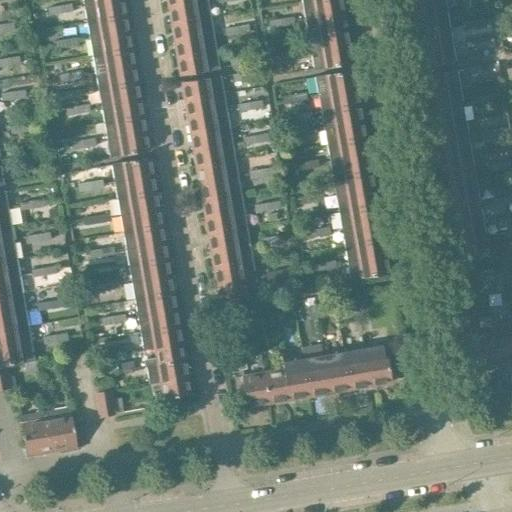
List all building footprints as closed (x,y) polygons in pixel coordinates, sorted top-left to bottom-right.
[(122,0),(117,0),(83,6),(86,23),(125,16),(122,0)] [(206,0),(166,0),(168,8),(207,2),(206,0)] [(340,0),(314,0),(301,2),(304,19),(343,13),(340,0)] [(445,0),(417,0),(406,2),(409,19),(448,12),(445,0)] [(207,2),(168,8),(171,25),(210,18),(207,2)] [(70,4),(58,6),(60,14),(72,12),(70,4)] [(58,6),(46,9),(48,16),(60,14),(58,6)] [(448,12),(409,19),(412,35),(451,29),(448,12)] [(343,13),(304,19),(307,36),(346,29),(343,13)] [(125,16),(86,23),(89,40),(128,33),(125,16)] [(292,17),(279,20),(281,27),(293,25),(292,17)] [(210,18),(171,25),(174,42),(213,35),(210,18)] [(485,19),(474,21),(475,28),(487,26),(485,19)] [(279,20),(268,22),(269,29),(281,27),(279,20)] [(474,21),(462,23),(463,30),(475,28),(474,21)] [(12,23),(1,25),(2,33),(14,31),(12,23)] [(248,25),(236,27),(237,35),(249,33),(248,25)] [(224,29),(225,37),(237,35),(236,27),(224,29)] [(346,29),(307,36),(310,53),(349,46),(346,29)] [(451,29),(412,35),(415,52),(454,45),(451,29)] [(128,33),(89,40),(92,56),(131,50),(128,33)] [(213,35),(174,42),(177,59),(216,52),(213,35)] [(76,38),(64,40),(65,47),(77,45),(76,38)] [(64,40),(52,42),(53,49),(65,47),(64,40)] [(454,45),(415,52),(418,69),(457,63),(454,45)] [(349,46),(310,53),(313,70),(352,63),(349,46)] [(131,50),(92,56),(95,73),(133,66),(131,50)] [(298,51),(285,53),(286,60),(299,58),(298,51)] [(467,53),(468,61),(480,59),(479,51),(467,53)] [(216,52),(177,59),(179,76),(219,69),(216,52)] [(285,53),(273,55),(275,62),(286,60),(285,53)] [(18,57),(6,59),(8,66),(19,64),(18,57)] [(229,59),(230,67),(242,65),(241,57),(229,59)] [(133,66),(95,73),(97,90),(136,83),(133,66)] [(481,66),(469,68),(471,75),(483,73),(481,66)] [(419,77),(422,94),(461,88),(458,70),(419,77)] [(314,77),(317,95),(356,89),(353,71),(327,76),(327,75),(314,77)] [(82,72),(70,74),(71,81),(83,79),(82,72)] [(245,81),(244,73),(232,75),(233,83),(245,81)] [(70,74),(58,76),(59,83),(71,81),(70,74)] [(181,84),(184,101),(223,94),(220,77),(181,84)] [(136,83),(97,90),(100,107),(139,100),(136,83)] [(461,88),(422,94),(425,111),(464,104),(461,88)] [(356,89),(317,95),(320,112),(359,105),(356,89)] [(24,90),(12,92),(13,100),(25,98),(24,90)] [(0,94),(0,95),(1,102),(13,100),(12,92),(0,94)] [(305,93),(292,96),(294,103),(306,101),(305,93)] [(223,94),(184,101),(187,118),(226,111),(223,94)] [(498,95),(487,97),(488,104),(500,102),(498,95)] [(292,96),(281,98),(282,105),(294,103),(292,96)] [(487,97),(475,99),(476,106),(488,104),(487,97)] [(139,100),(100,107),(103,124),(142,117),(139,100)] [(261,101),(248,103),(250,110),(262,108),(261,101)] [(248,103),(236,105),(238,113),(250,110),(248,103)] [(464,104),(425,111),(428,128),(467,121),(464,104)] [(88,105),(76,107),(77,114),(89,112),(88,105)] [(359,105),(320,112),(323,129),(362,122),(359,105)] [(76,107),(64,109),(65,117),(77,114),(76,107)] [(226,111),(187,118),(190,134),(229,128),(226,111)] [(142,117),(103,124),(106,140),(145,134),(142,117)] [(467,121),(428,128),(430,145),(469,138),(467,121)] [(362,122),(323,129),(326,145),(365,139),(362,122)] [(30,124),(18,126),(19,133),(31,131),(30,124)] [(6,128),(7,135),(19,133),(18,126),(6,128)] [(311,127),(298,129),(300,136),(312,134),(311,127)] [(229,128),(190,134),(193,151),(231,144),(229,128)] [(504,128),(492,130),(493,138),(505,135),(504,128)] [(298,129),(287,131),(288,138),(300,136),(298,129)] [(492,130),(480,132),(482,140),(493,138),(492,130)] [(145,134),(106,140),(109,158),(148,151),(145,134)] [(266,135),(254,137),(255,144),(268,142),(266,135)] [(254,137),(242,139),(244,146),(255,144),(254,137)] [(469,138),(430,145),(433,161),(472,155),(469,138)] [(93,139),(82,141),(83,148),(95,146),(93,139)] [(365,139),(326,145),(329,162),(368,156),(365,139)] [(82,141),(69,143),(71,150),(83,148),(82,141)] [(231,144),(193,151),(195,168),(234,161),(231,144)] [(10,156),(22,154),(21,146),(9,149),(10,156)] [(472,155),(433,161),(436,178),(475,171),(472,155)] [(368,156),(329,162),(332,179),(371,172),(368,156)] [(110,165),(113,183),(152,176),(149,159),(110,165)] [(317,160),(304,163),(305,170),(318,168),(317,160)] [(234,161),(195,168),(198,185),(237,178),(234,161)] [(510,162),(498,164),(499,171),(511,169),(510,162)] [(304,163),(293,165),(294,172),(305,170),(304,163)] [(498,164),(486,166),(488,173),(499,171),(498,164)] [(12,167),(13,174),(26,172),(24,165),(12,167)] [(272,168),(260,170),(261,178),(273,176),(272,168)] [(260,170),(248,172),(249,180),(261,178),(260,170)] [(475,171),(436,178),(439,195),(478,188),(475,171)] [(371,172),(332,179),(334,196),(374,189),(371,172)] [(152,176),(113,183),(116,200),(155,193),(152,176)] [(237,178),(198,185),(201,201),(240,195),(237,178)] [(101,181),(89,183),(90,191),(102,189),(101,181)] [(77,185),(78,193),(90,191),(89,183),(77,185)] [(478,188),(439,195),(442,212),(481,205),(478,188)] [(374,189),(334,196),(337,212),(376,206),(374,189)] [(155,193),(116,200),(119,216),(158,209),(155,193)] [(323,194),(310,196),(311,204),(324,201),(323,194)] [(240,195),(201,201),(204,218),(243,212),(240,195)] [(310,196),(298,198),(300,205),(311,204),(310,196)] [(504,197),(492,199),(493,207),(505,205),(504,197)] [(43,199),(31,201),(32,209),(44,207),(43,199)] [(31,201),(19,204),(20,211),(32,209),(31,201)] [(278,202),(266,204),(267,211),(279,209),(278,202)] [(266,204),(254,206),(255,213),(267,211),(266,204)] [(481,205),(442,212),(445,229),(484,222),(481,205)] [(376,206),(337,212),(340,229),(379,223),(376,206)] [(7,209),(0,210),(0,227),(10,226),(7,209)] [(58,209),(48,211),(49,219),(60,217),(58,209)] [(158,209),(119,216),(122,233),(161,226),(158,209)] [(243,212),(204,218),(207,235),(246,228),(243,212)] [(106,215),(94,217),(95,224),(108,222),(106,215)] [(84,226),(95,224),(94,217),(83,219),(84,226)] [(484,222),(445,229),(448,245),(475,241),(487,239),(484,222)] [(379,223),(340,229),(343,246),(382,239),(379,223)] [(10,226),(0,227),(0,245),(13,243),(10,226)] [(161,226),(122,233),(125,250),(164,243),(161,226)] [(246,228),(207,235),(210,252),(249,245),(246,228)] [(328,228),(316,230),(317,237),(330,235),(328,228)] [(316,230),(304,232),(305,239),(317,237),(316,230)] [(48,233),(36,235),(38,242),(50,240),(48,233)] [(36,235),(25,237),(26,244),(38,242),(36,235)] [(284,235),(271,237),(272,245),(285,243),(284,235)] [(271,237),(260,239),(261,247),(272,245),(271,237)] [(382,239),(343,246),(346,263),(385,256),(382,239)] [(475,241),(448,245),(451,263),(477,258),(477,259),(490,256),(488,249),(477,251),(475,241)] [(13,243),(0,245),(0,262),(16,260),(13,243)] [(164,243),(125,250),(128,267),(167,260),(164,243)] [(249,245),(210,252),(213,269),(252,262),(249,245)] [(112,248),(101,250),(102,258),(113,256),(112,248)] [(88,252),(90,260),(102,258),(101,250),(88,252)] [(385,256),(346,263),(349,281),(388,273),(385,256)] [(16,260),(0,262),(0,279),(19,276),(16,260)] [(167,260),(128,267),(131,283),(170,276),(167,260)] [(334,261),(321,263),(323,271),(335,268),(334,261)] [(252,262),(213,269),(216,285),(255,279),(252,262)] [(321,263),(310,265),(311,273),(323,271),(321,263)] [(54,266),(42,268),(44,276),(55,274),(54,266)] [(42,268),(30,271),(32,278),(44,276),(42,268)] [(290,269),(277,271),(278,278),(291,276),(290,269)] [(277,271),(265,273),(267,280),(278,278),(277,271)] [(482,291),(479,271),(472,272),(475,292),(482,291)] [(495,287),(493,275),(486,277),(488,289),(495,287)] [(19,276),(0,279),(0,296),(22,293),(19,276)] [(170,276),(131,283),(134,300),(173,293),(170,276)] [(255,279),(216,285),(219,303),(245,298),(245,299),(258,296),(255,279)] [(118,282),(106,284),(108,291),(119,289),(118,282)] [(106,284),(94,286),(95,293),(108,291),(106,284)] [(22,293),(0,296),(0,314),(25,310),(22,293)] [(173,293),(134,300),(136,317),(176,310),(173,293)] [(362,299),(355,300),(357,312),(364,311),(362,299)] [(60,300),(48,302),(49,309),(61,307),(60,300)] [(349,313),(357,312),(355,300),(347,301),(349,313)] [(48,302),(36,304),(37,311),(49,309),(48,302)] [(321,306),(314,307),(316,319),(323,318),(321,306)] [(309,320),(316,319),(314,307),(307,308),(309,320)] [(25,310),(0,314),(0,331),(28,327),(25,310)] [(176,310),(136,317),(139,334),(178,327),(176,310)] [(278,326),(285,324),(283,312),(276,313),(278,326)] [(265,315),(267,328),(274,327),(272,314),(265,315)] [(124,315),(112,317),(113,325),(125,323),(124,315)] [(112,317),(100,319),(101,327),(113,325),(112,317)] [(481,328),(492,326),(490,317),(479,319),(481,328)] [(252,331),(250,318),(242,319),(244,332),(252,331)] [(511,322),(492,326),(493,334),(499,364),(511,361),(511,322)] [(28,327),(0,331),(0,348),(31,343),(28,327)] [(178,327),(139,334),(142,350),(154,348),(181,343),(178,327)] [(66,333),(54,336),(55,343),(67,341),(66,333)] [(478,368),(499,364),(493,334),(472,337),(478,368)] [(54,336),(42,338),(43,345),(55,343),(54,336)] [(31,343),(0,348),(0,365),(3,365),(4,367),(23,364),(34,362),(31,343)] [(181,343),(154,348),(156,359),(144,361),(145,367),(184,360),(181,343)] [(129,344),(117,346),(118,353),(130,351),(129,344)] [(384,345),(363,348),(369,386),(390,383),(385,353),(384,345)] [(363,348),(342,352),(349,390),(369,386),(363,348)] [(342,352),(322,355),(329,393),(349,390),(342,352)] [(322,355),(302,359),(308,397),(329,393),(322,355)] [(281,362),(283,370),(288,400),(308,397),(302,359),(281,362)] [(184,360),(145,367),(148,384),(160,382),(187,377),(184,360)] [(34,362),(23,364),(25,374),(37,372),(35,362),(34,362)] [(132,362),(120,364),(121,371),(134,369),(132,362)] [(3,365),(0,365),(0,390),(14,388),(12,378),(6,379),(4,367),(3,365)] [(283,370),(262,374),(268,404),(288,400),(283,370)] [(247,407),(268,404),(262,374),(242,377),(247,407)] [(187,377),(160,382),(163,399),(164,399),(166,406),(179,404),(178,396),(190,394),(187,377)] [(109,391),(95,394),(99,417),(113,415),(109,391)] [(112,400),(114,413),(122,411),(120,399),(112,400)] [(68,408),(44,412),(51,451),(59,450),(59,453),(78,449),(77,440),(74,441),(68,408)] [(25,449),(22,450),(24,459),(43,455),(43,453),(51,451),(44,412),(19,416),(25,449)]
